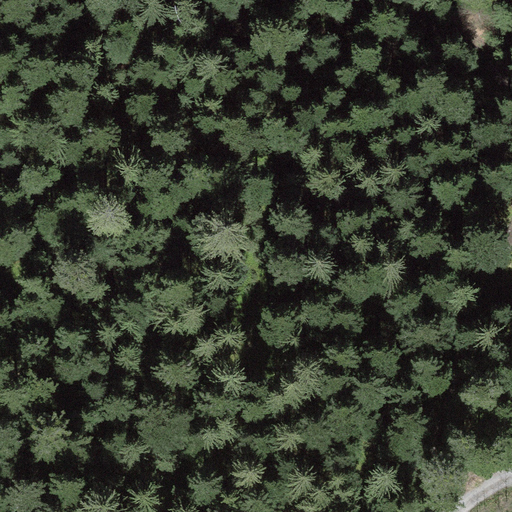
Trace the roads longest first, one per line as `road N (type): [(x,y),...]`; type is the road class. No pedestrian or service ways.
road 1 (track): [(434,511),(447,396),(478,302),(511,240)]
road 2 (track): [(415,0),(431,8),(511,117)]
